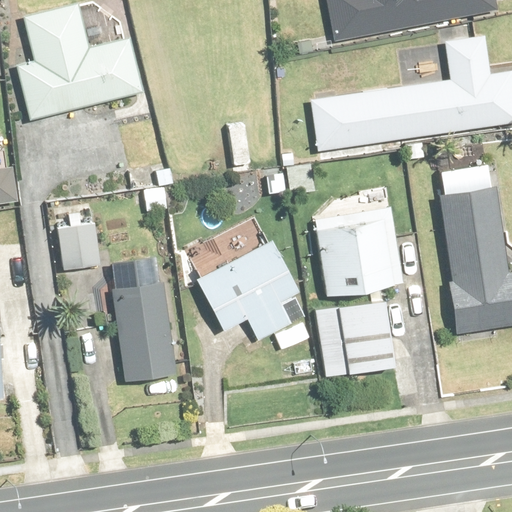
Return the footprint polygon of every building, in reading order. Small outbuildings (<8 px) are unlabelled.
[(287,0),(294,52),(461,32),(456,0),(287,0)] [(98,59),(89,16),(0,33),(0,137),(110,114),(98,59)] [(476,91),(456,93),(451,54),(410,59),(415,98),(275,115),(281,172),(482,148),(476,91)] [(0,221),(80,210),(69,137),(0,147),(0,221)] [(215,139),(191,140),(194,187),(218,185),(215,139)] [(277,209),(271,183),(253,187),(259,213),(277,209)] [(249,191),(232,191),(231,214),(248,214),(249,191)] [(421,356),(485,349),(489,349),(489,292),(478,292),(467,192),(404,199),(421,356)] [(131,206),(106,207),(107,236),(133,235),(131,206)] [(352,231),(279,242),(290,318),(363,307),(352,231)] [(56,239),(21,243),(26,293),(61,290),(56,239)] [(178,268),(166,251),(145,265),(158,283),(178,268)] [(257,341),(246,322),(264,313),(235,256),(160,294),(189,350),(212,339),(223,359),(257,341)] [(140,277),(126,278),(127,294),(141,293),(140,277)] [(139,300),(75,305),(84,402),(148,396),(139,300)] [(353,318),(282,327),(291,399),(362,390),(353,318)]
